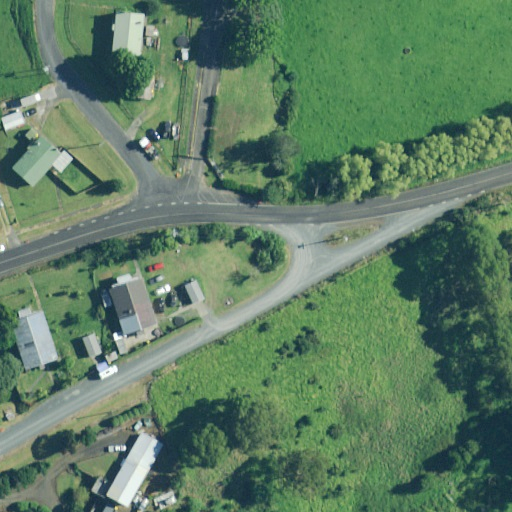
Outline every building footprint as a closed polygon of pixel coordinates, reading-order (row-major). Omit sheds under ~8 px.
[(109,23),(106,23),(106,29),(109,30),(107,54),(136,56),(140,12),(110,10),(109,23)] [(152,25),(142,25),(141,34),(159,35),(159,28),(152,28),(152,25)] [(148,98),(150,71),(143,70),(143,73),(134,72),(133,97),(148,98)] [(0,115),(0,125),(2,129),(21,122),(16,110),(0,115)] [(58,154),(36,134),(7,167),(29,186),(58,154)] [(129,280),(127,271),(111,276),(113,282),(106,285),(107,287),(103,289),(117,331),(109,334),(116,352),(127,348),(121,333),(153,322),(137,277),(129,280)] [(202,298),(192,278),(180,284),(189,304),(202,298)] [(28,313),(25,306),(12,311),(13,316),(7,318),(8,321),(3,322),(20,370),(55,357),(37,310),(28,313)] [(99,351),(90,328),(80,332),(81,336),(78,337),(85,356),(99,351)] [(109,511),(114,504),(121,508),(159,445),(153,441),(155,438),(148,433),(145,437),(137,432),(99,495),(105,498),(96,511),(109,511)]
